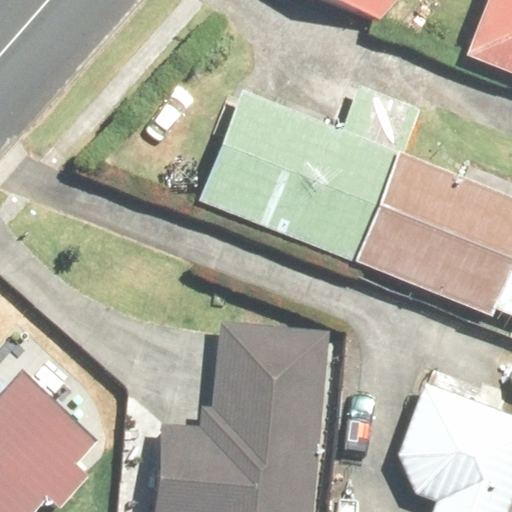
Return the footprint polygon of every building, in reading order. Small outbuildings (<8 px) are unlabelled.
[(392,0),(295,0),(369,28),(392,0)] [(511,0),(472,0),(448,57),(511,84),(511,0)] [(328,264),(378,148),(227,91),(182,208),(328,264)] [(378,148),(328,264),(505,331),(508,322),(511,312),(511,184),(465,166),(460,180),(378,148)] [(188,426),(147,423),(141,511),(300,511),(311,335),(214,329),(210,399),(190,398),(188,426)] [(0,511),(24,511),(33,503),(42,511),(58,511),(77,492),(58,474),(80,451),(1,374),(0,374),(0,511)] [(420,511),(495,511),(511,470),(511,427),(414,390),(386,463),(401,495),(422,507),(420,511)]
